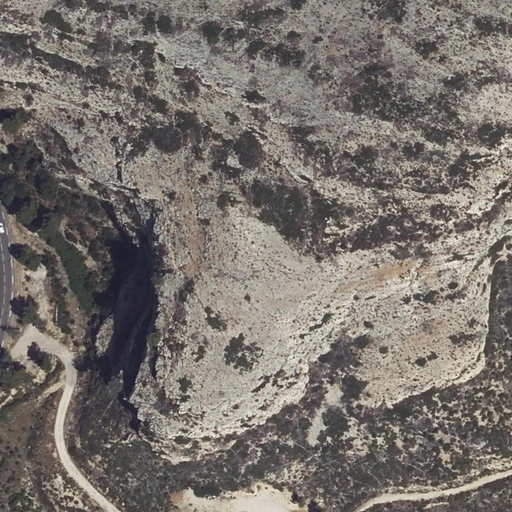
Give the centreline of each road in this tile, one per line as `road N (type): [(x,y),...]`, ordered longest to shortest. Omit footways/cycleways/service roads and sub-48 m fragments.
road 1 (track): [(0,348),(57,350),(70,364),(64,457),(117,511)]
road 2 (track): [(359,511),(374,497),(445,493),(511,471)]
